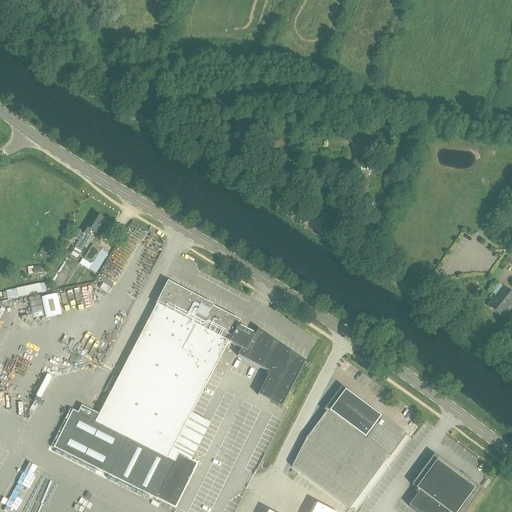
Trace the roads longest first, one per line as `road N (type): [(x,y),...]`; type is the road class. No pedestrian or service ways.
road 1 (secondary): [(511,454),(272,283),(31,133)]
road 2 (unclassified): [(311,225),(0,31)]
